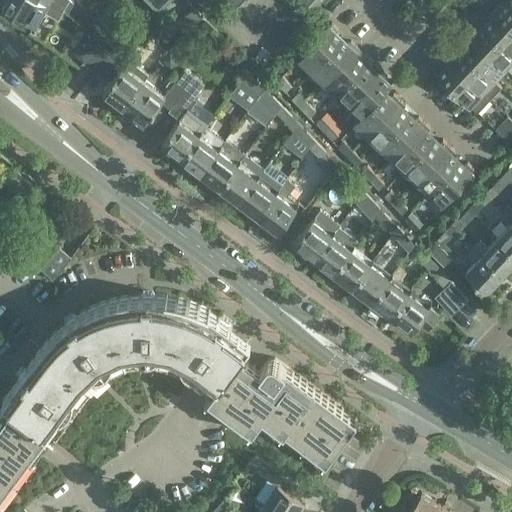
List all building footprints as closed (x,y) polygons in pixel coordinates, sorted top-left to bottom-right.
[(54,17),(60,8),(46,0),(1,0),(2,2),(3,2),(2,3),(33,22),(41,9),(54,17)] [(46,0),(60,8),(65,11),(71,2),(68,0),(46,0)] [(492,10),(511,29),(511,5),(510,4),(504,10),(498,4),(492,10)] [(486,29),(511,53),(511,29),(492,10),(486,16),(493,22),(486,29)] [(312,69),(338,42),(332,36),(338,29),(332,23),(299,58),(312,69)] [(511,58),(511,53),(486,29),(481,35),(475,28),(469,35),(503,68),(511,58)] [(464,53),(492,80),(503,68),(469,35),(463,40),(470,47),(464,53)] [(81,61),(92,70),(107,51),(96,41),(81,61)] [(338,42),(312,69),(324,81),(357,47),(351,41),(344,48),(338,42)] [(102,90),(122,106),(143,79),(148,73),(135,63),(138,60),(139,57),(140,54),(139,51),(138,49),(134,43),(124,53),(117,60),(107,51),(92,70),(108,81),(102,90)] [(114,43),(107,51),(117,60),(124,53),(114,43)] [(357,47),(324,81),(336,93),(363,64),(356,59),(363,52),(357,47)] [(452,53),(446,59),(488,98),(489,99),(500,87),(492,80),(464,53),(458,59),(452,53)] [(488,98),(446,59),(440,65),(447,71),(441,77),(435,71),(434,72),(476,111),(488,98)] [(369,70),(363,64),(336,93),(348,104),(381,69),(375,64),(369,70)] [(168,109),(179,118),(161,142),(181,157),(205,125),(206,126),(208,122),(190,109),(197,99),(194,97),(205,83),(185,68),(176,79),(184,88),(169,108),(168,109)] [(265,86),(248,68),(241,78),(260,92),(265,86)] [(381,82),(387,75),(381,69),(348,104),(360,115),(361,117),(381,95),(394,81),(393,80),(386,87),(381,82)] [(277,81),(285,90),(291,84),(283,75),(277,81)] [(160,101),(169,108),(184,88),(176,79),(165,94),(143,79),(122,106),(144,122),(160,101)] [(301,106),(306,100),(298,91),(292,97),(301,106)] [(387,100),(381,95),(361,117),(360,115),(353,123),(366,135),(400,99),(393,93),(387,100)] [(275,111),(281,104),(272,95),(266,101),(275,111)] [(366,135),(379,147),(406,117),(399,111),(405,104),(400,99),(366,135)] [(306,100),(301,106),(309,115),(315,109),(306,100)] [(281,104),(275,111),(292,129),(298,121),(281,104)] [(511,139),(511,118),(507,114),(495,128),(510,142),(511,139)] [(323,130),(329,124),(321,116),(315,121),(323,130)] [(379,147),(390,158),(425,123),(418,116),(412,123),(406,117),(379,147)] [(298,121),(292,129),(309,146),(315,139),(298,121)] [(390,158),(403,170),(431,141),(424,134),(430,127),(425,123),(390,158)] [(329,124),(323,130),(333,140),(338,134),(329,124)] [(181,157),(200,171),(218,147),(219,148),(225,140),(206,126),(205,125),(181,157)] [(305,152),(309,146),(292,129),(286,137),(305,152)] [(315,139),(309,146),(320,157),(317,160),(330,174),(338,163),(315,139)] [(403,170),(415,181),(449,145),(442,139),(436,146),(431,141),(403,170)] [(351,152),(353,149),(344,140),(338,146),(347,155),(351,152)] [(449,145),(415,181),(428,193),(455,164),(448,157),(454,150),(449,145)] [(200,171),(220,186),(238,161),(237,161),(219,148),(218,147),(200,171)] [(351,152),(347,155),(356,164),(362,158),(353,149),(351,152)] [(220,186),(239,200),(257,176),(264,168),(265,167),(245,151),(237,161),(238,161),(220,186)] [(474,169),(467,162),(461,169),(455,164),(428,193),(440,205),(441,204),(444,207),(470,182),(465,178),(474,169)] [(370,179),(376,173),(367,164),(361,170),(370,179)] [(511,165),(500,176),(507,182),(511,176),(511,165)] [(239,200),(258,214),(282,182),(264,168),(257,176),(239,200)] [(376,173),(370,179),(379,188),(384,182),(376,173)] [(498,192),(507,182),(500,176),(492,185),(498,192)] [(282,182),(258,214),(278,229),(296,205),(285,197),(295,183),(286,177),(282,182)] [(358,198),(364,190),(355,181),(348,188),(358,198)] [(394,204),(400,198),(390,189),(385,194),(394,204)] [(381,208),(364,190),(358,198),(368,208),(366,210),(374,218),(375,216),(381,208)] [(478,197),(467,208),(474,214),(484,203),(478,197)] [(394,204),(402,212),(408,207),(400,198),(394,204)] [(392,233),(398,226),(381,208),(375,216),(392,233)] [(458,218),(459,219),(465,224),(474,214),(467,208),(458,218)] [(405,216),(414,225),(420,219),(411,210),(405,216)] [(314,256),(332,232),(312,217),(294,241),(314,256)] [(511,218),(497,235),(511,249),(511,218)] [(457,229),(453,225),(451,223),(441,234),(448,239),(457,229)] [(399,227),(398,226),(392,233),(402,244),(409,238),(399,228),(399,227)] [(332,232),(314,256),(333,271),(351,247),(332,232)] [(511,260),(511,249),(497,235),(488,244),(481,237),(474,245),(502,271),(511,260)] [(34,256),(35,257),(43,265),(59,244),(49,236),(34,256)] [(426,247),(443,264),(452,256),(435,239),(426,247)] [(70,252),(59,244),(43,265),(53,275),(70,252)] [(502,271),(474,245),(467,252),(474,259),(465,269),(486,288),(502,271)] [(333,271),(352,285),(371,261),(351,247),(333,271)] [(417,256),(427,267),(433,259),(424,250),(417,256)] [(437,277),(443,271),(444,270),(433,259),(427,267),(437,277)] [(390,276),(371,261),(352,285),(371,300),(390,276)] [(371,300),(391,314),(409,290),(390,276),(371,300)] [(468,297),(451,280),(443,288),(460,305),(468,297)] [(460,305),(443,288),(434,296),(451,314),(460,305)] [(410,329),(416,321),(427,329),(439,313),(409,290),(391,314),(410,329)] [(125,351),(133,350),(146,348),(146,357),(147,357),(148,348),(170,352),(187,300),(183,298),(176,297),(169,295),(162,294),(155,293),(145,293),(140,293),(133,294),(126,295),(119,296),(112,297),(107,299),(123,352),(125,361),(127,360),(125,351)] [(70,317),(66,320),(64,321),(64,322),(58,327),(53,332),(47,338),(42,344),(41,346),(85,379),(92,384),(93,383),(85,378),(102,362),(107,370),(108,369),(103,362),(123,352),(107,299),(105,299),(98,302),(91,305),(84,309),(77,313),(77,312),(70,317)] [(185,370),(186,371),(192,364),(197,367),(207,375),(223,388),(242,363),(257,343),(245,333),(241,331),(231,324),(218,314),(218,315),(211,311),(204,307),(197,304),(190,301),(187,300),(170,352),(167,361),(168,361),(171,353),(191,363),(185,370)] [(46,430),(53,436),(54,435),(47,429),(58,415),(65,420),(66,419),(59,414),(65,404),(73,410),(74,409),(66,403),(73,394),(80,400),(81,399),(74,393),(85,379),(41,346),(27,365),(26,365),(17,377),(2,397),(4,399),(4,400),(9,404),(45,431),(46,430)] [(242,363),(223,388),(215,399),(230,410),(226,414),(227,415),(231,410),(251,425),(247,430),(249,431),(263,412),(282,427),(279,432),(280,433),(283,428),(304,443),(300,448),(301,449),(305,444),(325,459),(321,464),(322,465),(353,424),(289,376),(292,372),(293,373),(294,372),(276,358),(274,357),(273,357),(271,357),(269,357),(268,358),(267,359),(256,373),(242,363)] [(0,495),(3,497),(4,496),(0,493),(0,491),(14,473),(19,476),(20,475),(15,472),(30,452),(35,455),(35,454),(31,451),(45,431),(9,404),(0,415),(0,495)] [(264,502),(278,511),(295,511),(304,499),(292,492),(299,481),(261,457),(257,455),(249,464),(252,467),(277,482),(264,502)] [(409,511),(438,511),(443,506),(422,492),(409,511)] [(211,511),(222,511),(231,498),(226,495),(211,511)] [(278,511),(264,502),(257,511),(278,511)]
